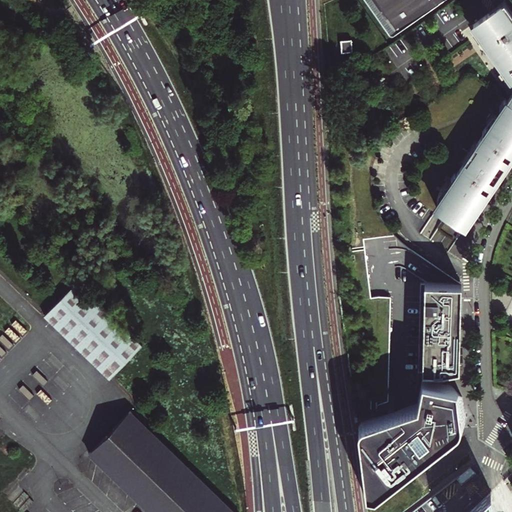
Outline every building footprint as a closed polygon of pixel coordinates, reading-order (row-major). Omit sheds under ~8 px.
[(365,0),(389,32),(393,33),(440,0),(365,0)] [(511,104),(511,10),(506,1),(491,11),(491,12),(483,17),(486,22),(481,25),(511,71),(511,70),(511,95),(508,102),(511,104)] [(478,140),(511,159),(511,104),(508,102),(502,98),(497,106),(504,111),(500,119),(495,115),(486,127),(484,126),(481,131),(483,133),(478,140)] [(486,127),(495,115),(491,113),(485,121),(487,123),(484,126),(486,127)] [(511,160),(511,159),(478,140),(473,147),(475,148),(470,156),(464,164),(463,162),(454,175),(452,174),(449,179),(450,180),(449,180),(447,181),(446,182),(445,182),(444,183),(443,184),(442,185),(441,186),(441,187),(440,188),(439,189),(439,190),(438,192),(438,193),(437,194),(437,195),(436,196),(436,198),(436,201),(436,203),(437,205),(437,207),(438,209),(438,211),(439,212),(441,214),(442,216),(444,218),(446,220),(448,221),(451,222),(453,223),(455,224),(457,224),(458,224),(459,224),(461,224),(462,224),(464,224),(467,223),(469,222),(472,221),(473,220),(475,218),(477,217),(479,214),(480,212),(481,209),(482,206),(483,204),(491,192),(498,181),(495,179),(499,173),(503,167),(506,169),(511,160)] [(471,145),(466,153),(470,156),(475,148),(473,147),(471,145)] [(466,153),(461,161),(463,162),(464,164),(470,156),(466,153)] [(427,220),(423,235),(428,236),(432,221),(427,220)] [(141,343),(75,282),(44,315),(109,378),(141,343)] [(461,286),(420,283),(417,371),(458,372),(459,327),(461,286)] [(450,385),(421,379),(416,403),(363,421),(360,423),(358,426),(358,432),(367,503),(395,481),(428,457),(456,435),(458,433),(461,431),(462,428),(463,425),(464,423),(463,419),(463,413),(461,397),(450,385)] [(233,511),(130,411),(89,454),(149,511),(233,511)] [(480,463),(466,476),(471,482),(484,469),(480,463)] [(470,511),(492,491),(471,482),(466,476),(474,464),(411,511),(470,511)] [(496,511),(494,498),(492,491),(470,511),(496,511)]
